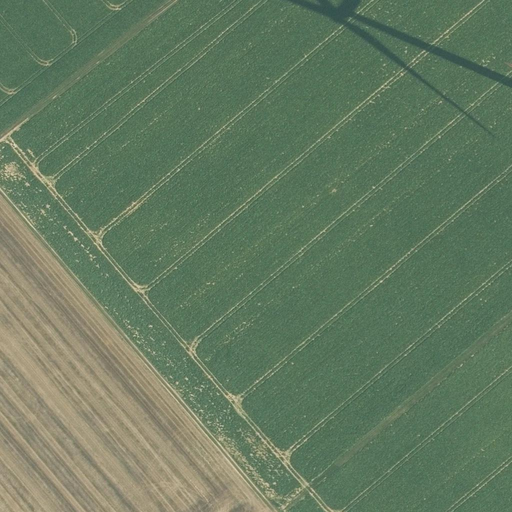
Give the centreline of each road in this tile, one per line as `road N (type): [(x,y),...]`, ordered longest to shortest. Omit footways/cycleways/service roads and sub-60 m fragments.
road 1 (track): [(273,511),(0,193)]
road 2 (track): [(511,318),(282,511)]
road 3 (track): [(0,139),(180,0)]
